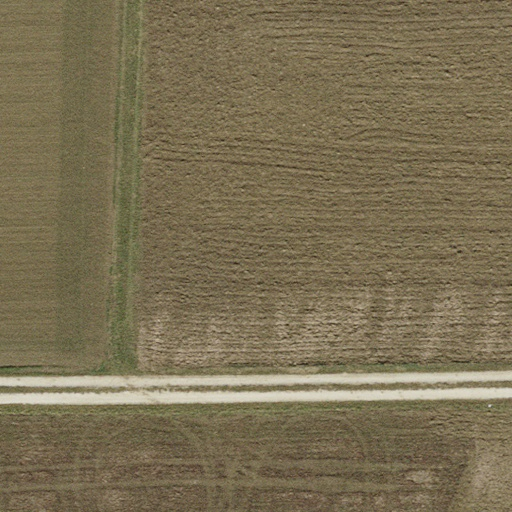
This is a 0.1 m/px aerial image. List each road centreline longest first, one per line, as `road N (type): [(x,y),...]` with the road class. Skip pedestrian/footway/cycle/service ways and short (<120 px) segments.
road 1 (track): [(0,389),(511,383)]
road 2 (track): [(128,388),(133,0)]
